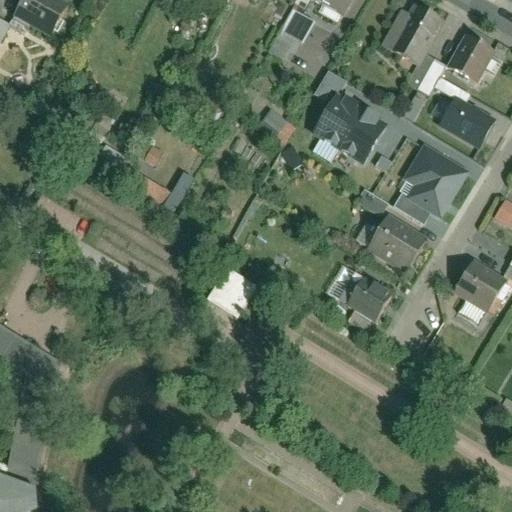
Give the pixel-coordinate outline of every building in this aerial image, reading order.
[(60,0),(23,0),(15,13),(53,36),(71,7),(60,0)] [(312,0),(341,19),(352,0),(312,0)] [(441,20),(413,2),(385,45),(413,63),(441,20)] [(266,55),(288,66),(311,22),(289,11),(266,55)] [(470,90),(493,53),(459,33),(437,69),(470,90)] [(498,67),(508,51),(499,46),(489,61),(498,67)] [(438,73),(417,60),(399,88),(419,102),(438,73)] [(339,152),(361,115),(336,101),(314,137),(339,152)] [(479,151),(494,125),(455,104),(453,108),(441,101),(431,117),(444,124),(441,129),(479,151)] [(255,131),(275,141),(285,122),(266,112),(255,131)] [(385,130),(361,115),(339,152),(363,167),(385,130)] [(73,118),(69,128),(102,140),(105,130),(73,118)] [(104,148),(98,158),(123,173),(129,163),(104,148)] [(440,220),(467,177),(425,152),(407,182),(418,188),(409,202),(440,220)] [(127,172),(120,184),(158,205),(165,193),(127,172)] [(393,187),(373,174),(354,204),(373,216),(393,187)] [(511,207),(502,201),(490,220),(507,231),(511,222),(511,207)] [(423,240),(386,216),(367,245),(404,269),(423,240)] [(507,275),(468,252),(447,286),(486,310),(507,275)] [(392,293),(355,270),(338,297),(375,321),(392,293)] [(220,271),(198,304),(232,325),(253,293),(220,271)] [(0,367),(16,378),(0,447),(0,511),(9,511),(20,504),(56,357),(0,325),(0,367)]
